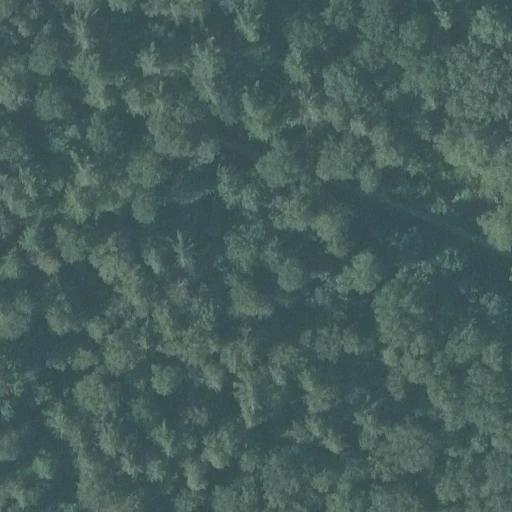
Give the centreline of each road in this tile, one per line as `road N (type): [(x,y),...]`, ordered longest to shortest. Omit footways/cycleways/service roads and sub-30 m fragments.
road 1 (track): [(0,71),(511,253)]
road 2 (track): [(0,211),(125,208),(213,184),(257,158)]
road 3 (track): [(501,0),(474,237)]
